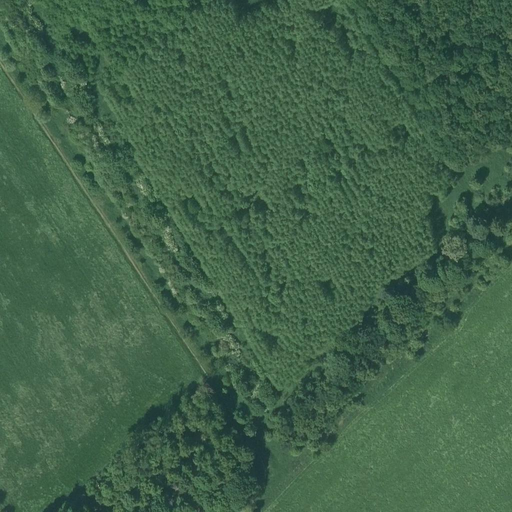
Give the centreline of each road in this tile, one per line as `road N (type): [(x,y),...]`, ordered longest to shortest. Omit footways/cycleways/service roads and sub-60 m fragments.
road 1 (track): [(242,511),(286,464),(283,441),(266,417),(271,407),(377,289),(439,244),(430,218),(449,179),(445,159),(344,0)]
road 2 (track): [(276,475),(0,60)]
